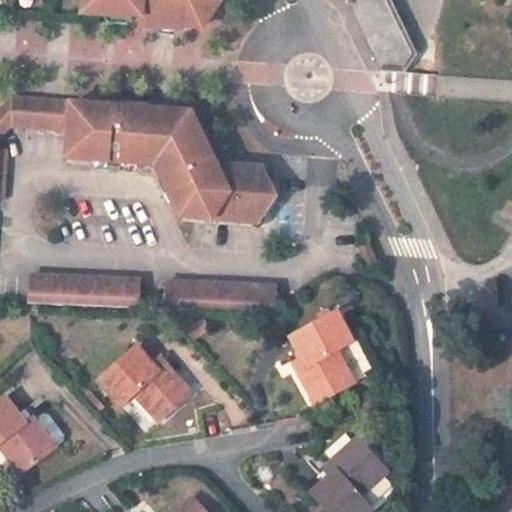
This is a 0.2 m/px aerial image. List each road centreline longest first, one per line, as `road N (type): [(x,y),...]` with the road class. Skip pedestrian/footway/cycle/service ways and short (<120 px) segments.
road 1 (unclassified): [(339,101),(387,194),(425,299),(435,511)]
road 2 (residential): [(23,511),(110,471),(208,450)]
road 3 (unclassified): [(304,38),(271,63),(271,90),(302,116),(339,101)]
